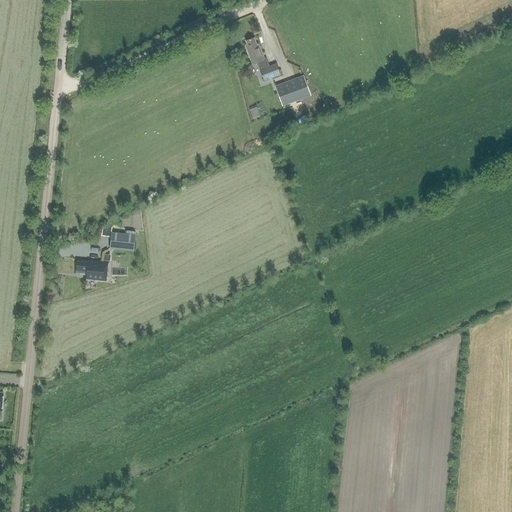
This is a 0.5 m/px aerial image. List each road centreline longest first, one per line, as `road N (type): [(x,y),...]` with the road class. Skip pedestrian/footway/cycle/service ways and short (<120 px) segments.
road 1 (unclassified): [(14,511),(59,87)]
road 2 (unclassified): [(59,87),(263,0)]
